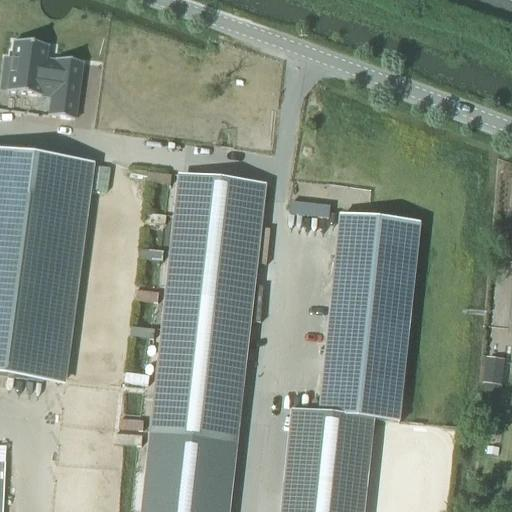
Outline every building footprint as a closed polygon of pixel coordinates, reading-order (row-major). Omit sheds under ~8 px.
[(12,45),(10,62),(5,61),(3,77),(8,78),(6,95),(39,100),(39,99),(42,99),(50,100),(47,120),(74,123),(74,122),(78,91),(81,66),(55,62),(54,65),(44,64),(46,49),(12,45)] [(240,63),(233,149),(277,153),(285,66),(240,63)] [(0,380),(59,388),(88,167),(0,155),(0,380)] [(183,179),(154,438),(145,511),(226,511),(234,446),(262,188),(183,179)] [(364,511),(374,423),(399,426),(420,227),(340,218),(319,418),(294,415),(283,511),(364,511)] [(486,391),(482,425),(493,426),(497,393),(486,391)]
